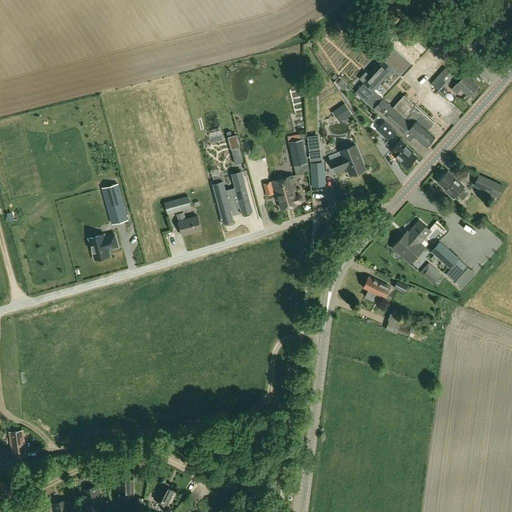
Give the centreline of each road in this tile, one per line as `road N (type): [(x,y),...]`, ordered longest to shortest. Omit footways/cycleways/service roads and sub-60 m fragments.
road 1 (unclassified): [(0,311),(335,205),(390,207)]
road 2 (tertiary): [(303,511),(332,282),(390,207)]
road 3 (tertiary): [(390,207),(511,72)]
